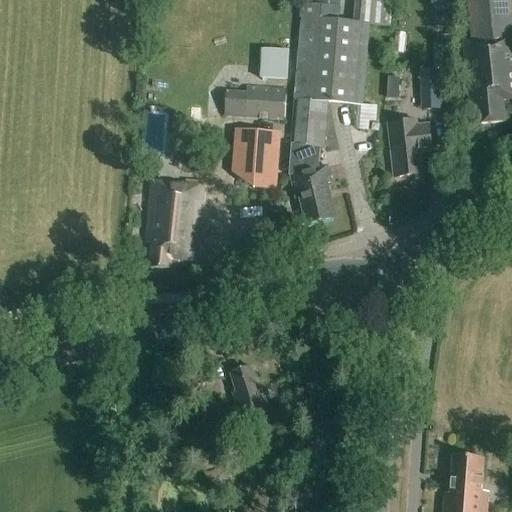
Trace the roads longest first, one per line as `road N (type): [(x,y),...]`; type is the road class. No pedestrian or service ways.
road 1 (tertiary): [(0,374),(330,271),(383,269)]
road 2 (tertiary): [(377,511),(391,325),(383,269)]
road 3 (tertiary): [(383,269),(414,246),(511,215)]
